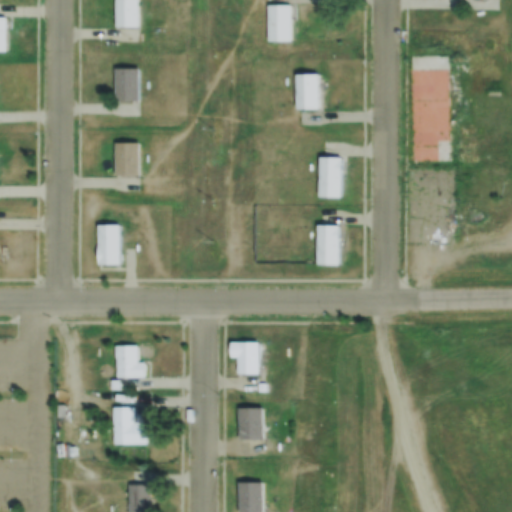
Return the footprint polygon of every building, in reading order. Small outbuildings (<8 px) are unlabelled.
[(139,0),(139,27),(116,27),(116,0),(139,0)] [(268,5),(291,5),(291,40),(268,40),(268,5)] [(447,54),(448,160),(411,161),(409,55),(447,54)] [(115,68),(140,68),(139,101),(115,100),(115,68)] [(297,73),(319,74),(319,106),(297,106),(297,73)] [(115,142),(139,142),(139,174),(115,174),(115,142)] [(320,156),(342,156),(341,195),(319,195),(320,156)] [(120,224),(120,262),(98,262),(99,224),(120,224)] [(317,224),(339,224),(339,263),(317,263),(317,224)] [(231,340),(260,341),(260,373),(238,373),(238,357),(231,357),(231,340)] [(114,344),(114,354),(104,354),(104,344),(114,344)] [(138,344),(138,360),(145,361),(145,377),(116,376),(117,344),(138,344)] [(119,379),(119,389),(111,389),(111,379),(119,379)] [(135,406),(135,421),(146,422),(146,443),(114,443),(114,406),(135,406)] [(239,407),(264,407),(263,439),(239,439),(239,407)] [(239,511),(239,481),(264,482),(264,511),(239,511)] [(129,511),(129,484),(151,484),(151,511),(129,511)]
